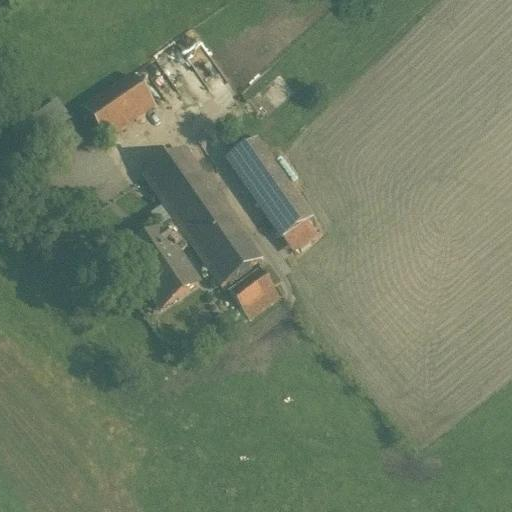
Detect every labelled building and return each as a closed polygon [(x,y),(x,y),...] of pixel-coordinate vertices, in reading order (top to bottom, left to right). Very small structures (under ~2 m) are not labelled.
[(361,0),(333,0),(350,17),(365,3),(361,0)] [(161,74),(187,111),(212,94),(178,45),(154,61),(162,74),(161,74)] [(130,78),(81,112),(104,145),(153,111),(130,78)] [(57,104),(34,120),(43,133),(66,117),(57,104)] [(255,141),(232,157),(277,222),(271,226),(282,242),(311,222),(269,161),(255,141)] [(183,152),(143,179),(174,225),(186,241),(220,291),(259,264),(183,152)] [(277,222),(232,157),(226,161),(271,226),(277,222)] [(186,241),(174,225),(161,234),(160,233),(122,259),(160,313),(198,287),(177,256),(184,251),(180,245),(186,241)] [(278,301),(260,275),(230,297),(248,322),(278,301)]
